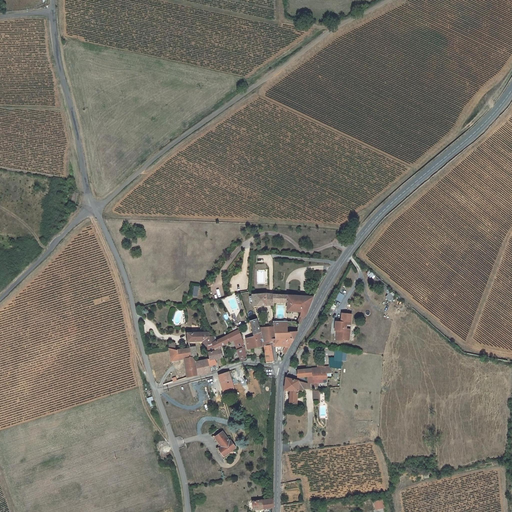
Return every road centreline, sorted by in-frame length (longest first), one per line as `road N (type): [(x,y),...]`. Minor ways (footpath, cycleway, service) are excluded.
road 1 (tertiary): [(511,88),(486,121),(377,214),(331,275),(282,370)]
road 2 (unclassified): [(387,0),(172,143),(94,208)]
road 3 (unclassified): [(53,11),(58,65),(94,208)]
road 4 (unclassified): [(155,390),(130,292),(94,208)]
road 5 (tertiary): [(282,370),(277,511)]
road 6 (residential): [(155,390),(237,364),(282,370)]
road 7 (unclassified): [(94,208),(0,299)]
road 8 (unclassified): [(155,390),(189,511)]
